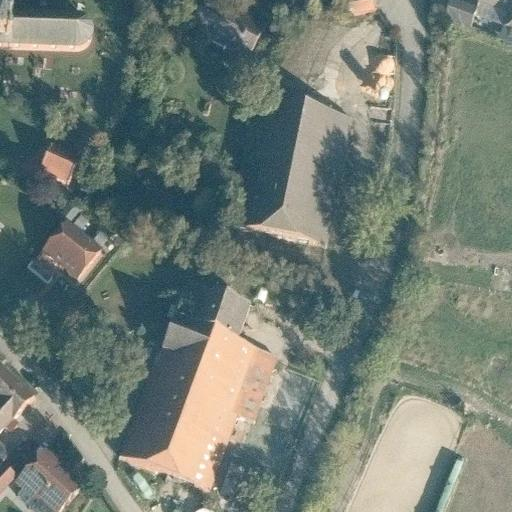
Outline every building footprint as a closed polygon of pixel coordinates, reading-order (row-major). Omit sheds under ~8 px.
[(251,0),(209,0),(189,35),(243,67),(262,35),(239,22),(251,0)] [(372,16),(368,0),(347,5),(351,21),(372,16)] [(511,0),(482,0),(479,8),(505,18),(496,44),(511,49),(511,0)] [(478,11),(451,1),(443,21),(470,31),(478,11)] [(78,18),(0,18),(0,54),(78,54),(84,52),(89,48),(92,44),(94,36),(94,30),(89,24),(83,20),(78,18)] [(324,254),(347,127),(253,110),(230,237),(256,242),(324,254)] [(64,193),(78,164),(48,150),(35,180),(64,193)] [(70,291),(99,259),(65,228),(36,261),(70,291)] [(234,345),(244,315),(182,293),(171,323),(234,345)] [(169,322),(117,466),(205,498),(233,420),(253,427),(277,360),(234,345),(171,323),(169,322)] [(0,433),(29,407),(0,379),(0,433)] [(29,511),(63,511),(79,496),(44,460),(15,488),(10,492),(29,511)] [(15,488),(0,473),(0,503),(10,492),(15,488)]
